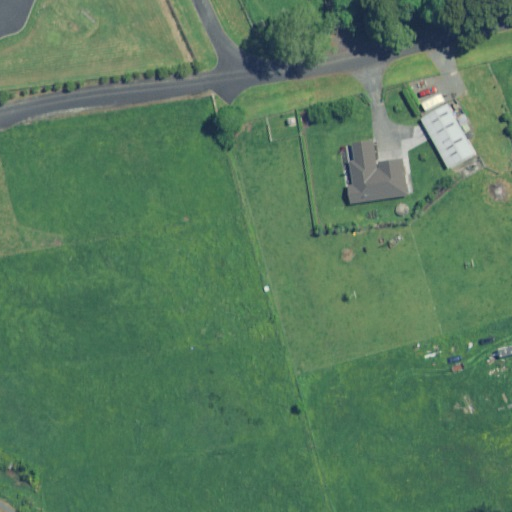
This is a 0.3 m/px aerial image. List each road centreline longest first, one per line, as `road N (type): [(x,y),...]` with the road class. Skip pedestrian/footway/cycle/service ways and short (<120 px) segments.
road 1 (residential): [(511,26),(337,64),(236,74)]
road 2 (residential): [(236,74),(0,122)]
